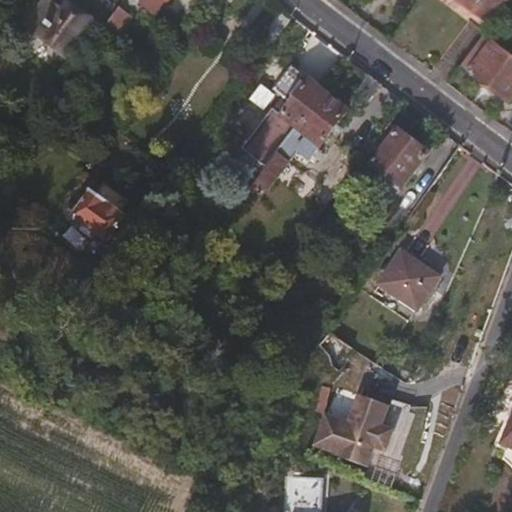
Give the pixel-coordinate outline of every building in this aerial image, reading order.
[(233,11),(241,0),(223,0),(222,2),(233,11)] [(511,0),(459,0),(479,14),(472,24),(487,36),(511,0)] [(67,62),(93,29),(66,9),(59,16),(47,7),(28,33),(67,62)] [(115,46),(132,22),(119,13),(102,36),(115,46)] [(273,51),(294,23),(282,14),(262,41),(273,51)] [(510,102),(511,99),(511,54),(487,36),(464,66),(510,102)] [(297,134),(324,99),(292,73),(275,96),(284,104),(275,116),(284,124),(252,165),(255,168),(248,176),(257,184),(278,158),(290,143),(297,134)] [(362,112),(380,89),(369,80),(350,104),(362,112)] [(324,99),(297,134),(290,143),(301,152),(297,157),(310,166),(348,117),(324,99)] [(429,158),(389,128),(346,184),(358,193),(374,172),(402,193),(429,158)] [(317,166),(338,183),(356,159),(336,143),(317,166)] [(267,196),(289,166),(278,158),(257,184),(255,187),(267,196)] [(108,249),(127,222),(121,218),(130,207),(104,187),(96,199),(93,197),(73,223),(76,226),(74,230),(80,235),(84,231),(94,238),(90,244),(103,254),(106,249),(108,249)] [(418,314),(440,281),(401,255),(378,288),(418,314)] [(342,414),(326,408),(313,446),(369,467),(377,446),(391,451),(407,406),(351,387),(342,414)] [(511,450),(511,415),(498,444),(511,450)] [(320,511),(323,479),(283,476),(280,511),(320,511)]
